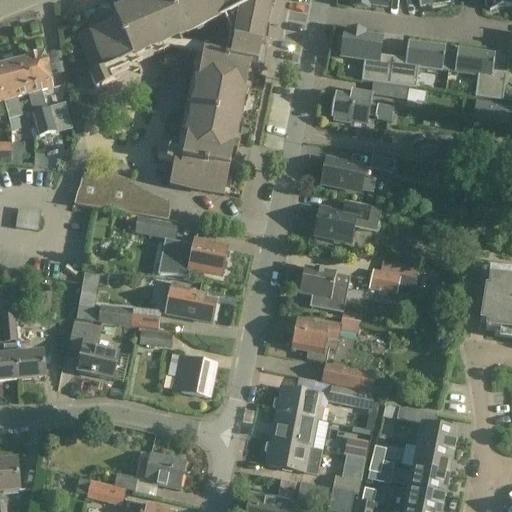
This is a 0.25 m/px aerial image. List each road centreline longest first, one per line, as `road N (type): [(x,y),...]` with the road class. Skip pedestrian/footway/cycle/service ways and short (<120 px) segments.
road 1 (residential): [(229,439),(316,16)]
road 2 (residential): [(229,439),(112,415),(0,423)]
road 3 (residential): [(316,16),(465,27),(472,0)]
road 4 (residential): [(474,353),(492,483)]
